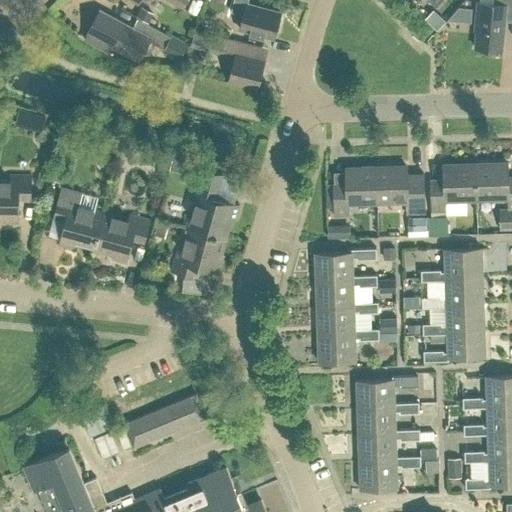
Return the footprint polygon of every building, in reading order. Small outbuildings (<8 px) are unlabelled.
[(241,28),(276,36),(282,11),(249,2),(249,0),(234,0),(232,10),(244,13),(241,28)] [(505,20),(511,20),(511,0),(493,0),(493,2),(477,0),(474,30),(477,30),(476,46),(502,49),(505,20)] [(149,21),(154,11),(141,4),(136,14),(149,21)] [(458,6),(447,19),(471,21),(472,7),(458,6)] [(88,32),(85,38),(107,50),(111,44),(138,58),(148,39),(164,47),(171,34),(138,17),(133,26),(99,9),(87,31),(88,32)] [(259,88),(266,59),(247,54),(250,43),(195,28),(192,40),(237,52),(230,80),(259,88)] [(35,117),(32,128),(41,130),(44,119),(45,116),(46,115),(36,112),(36,114),(35,117)] [(169,168),(179,171),(183,159),(173,156),(169,168)] [(474,162),(475,199),(505,198),(506,209),(497,210),(498,229),(511,228),(511,176),(505,177),(504,161),(474,162)] [(444,200),(475,199),(474,162),(441,163),(442,179),(429,179),(430,212),(444,212),(444,200)] [(376,202),(374,165),(343,166),(343,182),(331,182),(332,215),(347,215),(347,203),(376,202)] [(374,165),(376,202),(404,201),(405,213),(425,212),(424,171),(404,172),(404,165),(374,165)] [(187,216),(184,225),(227,237),(231,220),(235,221),(240,204),(217,198),(224,172),(201,166),(191,201),(197,202),(192,218),(187,216)] [(0,218),(3,219),(3,222),(19,222),(19,198),(32,198),(32,174),(11,174),(10,179),(0,178),(0,218)] [(60,194),(54,217),(66,221),(59,244),(74,248),(75,245),(93,250),(105,207),(96,204),(95,210),(80,205),(83,191),(62,185),(60,194)] [(105,207),(93,250),(113,255),(112,258),(127,262),(133,239),(144,242),(151,219),(130,214),(129,219),(113,215),(114,209),(105,207)] [(413,229),(426,229),(426,215),(413,216),(413,229)] [(446,215),(428,216),(429,233),(447,232),(446,215)] [(165,238),(168,223),(158,221),(154,236),(165,238)] [(328,237),(339,237),(339,224),(328,224),(328,237)] [(227,237),(184,225),(182,235),(188,236),(183,252),(178,250),(172,271),(195,277),(198,265),(221,272),(226,255),(222,254),(227,237)] [(383,257),(395,257),(395,246),(383,246),(383,257)] [(315,253),(316,280),(353,278),(353,275),(353,257),(357,256),(357,258),(376,257),(376,247),(351,248),(351,251),(315,253)] [(444,249),(445,270),(440,270),(440,268),(421,269),(421,279),(427,279),(445,278),(445,276),(482,274),(481,247),(444,249)] [(353,278),(316,280),(317,307),(354,305),(354,302),(372,302),(372,284),(377,284),(377,274),(353,275),(353,278)] [(404,296),(404,306),(404,308),(422,307),(432,307),(446,306),(446,302),(483,301),(482,274),(445,276),(445,278),(427,279),(427,295),(422,295),(404,296)] [(379,290),(396,290),(395,277),(378,278),(379,290)] [(317,307),(318,334),(355,332),(355,329),(354,310),(359,310),(359,311),(378,311),(377,301),(372,302),(354,302),(354,305),(317,307)] [(446,302),(446,306),(447,324),(442,324),(442,322),(423,323),(423,333),(447,333),(447,329),(484,328),(483,301),(446,302)] [(380,316),(381,331),(398,330),(397,315),(380,316)] [(408,331),(420,331),(420,322),(408,323),(408,331)] [(355,337),(359,337),(359,338),(379,337),(378,328),(355,329),(355,332),(318,334),(318,361),(356,359),(355,337)] [(447,329),(447,333),(447,351),(443,351),(443,349),(423,349),(424,360),(448,359),(448,356),(485,355),(484,328),(447,329)] [(511,373),(485,375),(486,397),(482,398),(482,396),(463,396),(463,407),(487,406),(487,402),(511,401),(511,373)] [(356,380),(357,407),(395,406),(394,402),(394,384),(398,383),(398,385),(418,384),(417,375),(394,376),(394,379),(356,380)] [(134,446),(206,415),(196,391),(124,422),(134,446)] [(511,401),(487,402),(487,406),(487,424),(483,424),(483,423),(464,423),(464,434),(487,433),(487,429),(511,428),(511,401)] [(89,434),(114,424),(105,402),(80,412),(89,434)] [(357,407),(358,434),(395,433),(395,429),(395,410),(399,410),(399,411),(419,411),(418,402),(394,402),(395,406),(357,407)] [(358,434),(359,461),(396,460),(396,456),(396,437),(400,437),(400,439),(420,438),(419,428),(395,429),(395,433),(358,434)] [(511,428),(487,429),(487,433),(488,451),(484,451),(484,449),(464,450),(465,460),(488,460),(488,456),(511,455),(511,428)] [(267,511),(261,498),(260,499),(243,505),(239,494),(236,489),(226,465),(186,482),(188,487),(164,497),(160,487),(135,498),(132,490),(107,500),(94,506),(84,482),(69,445),(68,446),(64,438),(55,441),(58,449),(45,454),(23,463),(24,467),(33,489),(36,487),(47,511),(267,511)] [(421,454),(420,454),(420,455),(420,458),(437,457),(436,447),(420,447),(421,454)] [(396,464),(401,464),(401,466),(420,465),(420,458),(420,455),(396,456),(396,460),(359,461),(360,488),(397,487),(396,464)] [(488,460),(489,479),(475,479),(476,487),(490,486),(490,483),(511,482),(511,455),(488,456),(488,460)] [(449,457),(450,477),(463,477),(463,457),(449,457)] [(438,458),(425,458),(426,471),(438,470),(438,458)]
